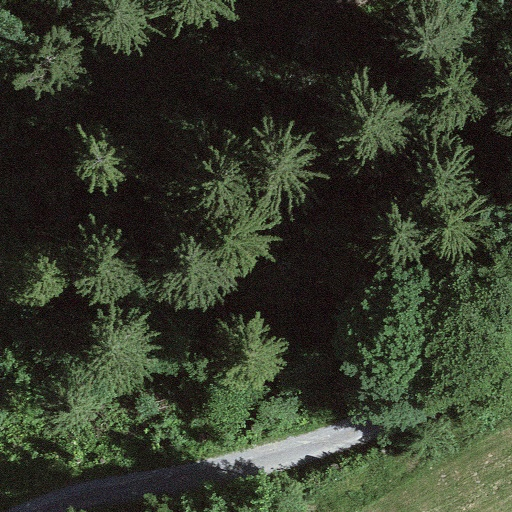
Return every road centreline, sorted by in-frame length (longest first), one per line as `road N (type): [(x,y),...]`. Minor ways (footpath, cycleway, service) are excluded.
road 1 (track): [(43,511),(185,419),(456,347),(511,349)]
road 2 (track): [(0,193),(79,119),(227,48),(363,0)]
